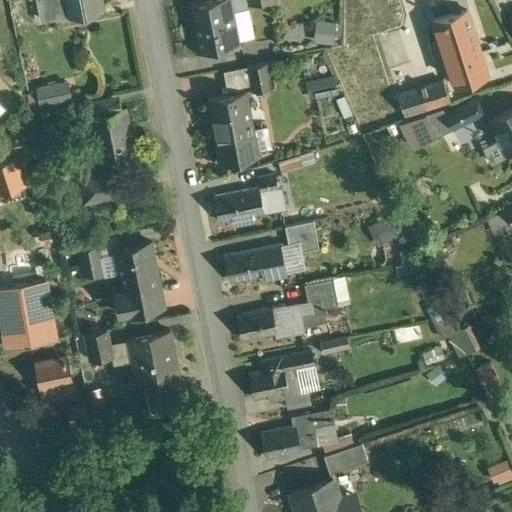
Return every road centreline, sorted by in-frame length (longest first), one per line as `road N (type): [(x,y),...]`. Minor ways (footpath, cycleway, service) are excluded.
road 1 (residential): [(149,0),(251,511)]
road 2 (residential): [(0,413),(77,511)]
